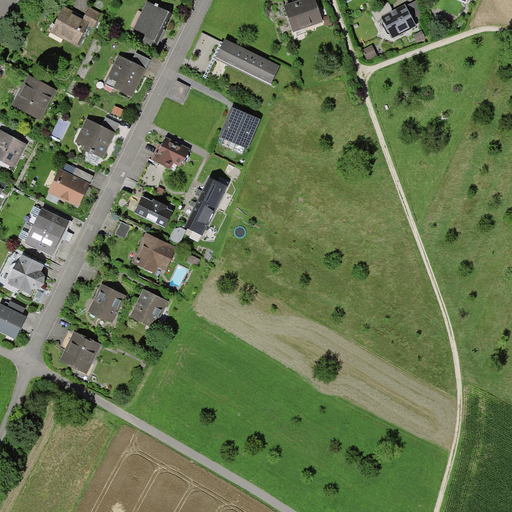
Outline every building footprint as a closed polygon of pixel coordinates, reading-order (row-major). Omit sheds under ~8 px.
[(163,29),(172,11),(150,0),(147,0),(143,10),(145,11),(136,28),(149,35),(146,41),(157,47),(165,30),(163,29)] [(319,0),(309,0),(287,8),(294,28),(303,25),(304,29),(324,22),(319,10),(322,9),(319,0)] [(104,13),(89,6),(85,14),(65,4),(52,31),(70,39),(68,42),(80,48),(89,29),(95,32),(104,13)] [(418,24),(407,4),(395,11),(382,18),(393,38),(418,24)] [(217,56),(272,83),(281,65),(226,39),(217,56)] [(136,52),(131,60),(144,66),(148,58),(136,52)] [(131,60),(118,53),(112,65),(119,69),(111,86),(129,95),(144,66),(131,60)] [(57,90),(28,75),(24,83),(26,85),(14,107),(38,120),(51,94),(54,96),(57,90)] [(176,80),(170,93),(183,99),(189,86),(176,80)] [(114,105),(111,112),(120,116),(123,109),(114,105)] [(232,108),(218,138),(246,150),(259,121),(232,108)] [(116,132),(89,118),(83,131),(90,134),(83,148),(103,158),(116,132)] [(15,136),(0,129),(0,138),(1,139),(0,139),(0,159),(13,166),(20,152),(23,153),(27,145),(14,139),(15,136)] [(192,149),(166,137),(155,161),(172,168),(174,162),(184,166),(192,149)] [(50,192),(80,207),(92,183),(74,174),(62,168),(50,192)] [(210,176),(185,226),(203,235),(228,185),(210,176)] [(142,196),(134,211),(164,226),(172,211),(166,208),(167,205),(153,198),(151,201),(142,196)] [(25,244),(52,257),(69,221),(42,209),(25,244)] [(122,221),(115,234),(124,238),(130,226),(122,221)] [(134,261),(149,269),(152,264),(167,271),(178,248),(148,233),(134,261)] [(41,262),(24,254),(19,261),(15,261),(11,269),(14,275),(11,283),(31,293),(33,288),(41,289),(46,283),(47,275),(43,270),(38,268),(41,262)] [(190,255),(186,262),(196,267),(199,260),(190,255)] [(123,296),(124,294),(117,290),(116,293),(101,285),(92,302),(96,304),(92,312),(105,318),(107,314),(115,318),(126,297),(123,296)] [(167,298),(158,294),(157,297),(143,291),(136,306),(139,308),(135,317),(148,324),(150,320),(157,324),(167,304),(165,302),(167,298)] [(0,331),(18,340),(27,321),(21,319),(24,313),(11,306),(8,312),(0,307),(0,331)] [(102,344),(76,331),(62,360),(84,371),(88,362),(92,364),(102,344)]
